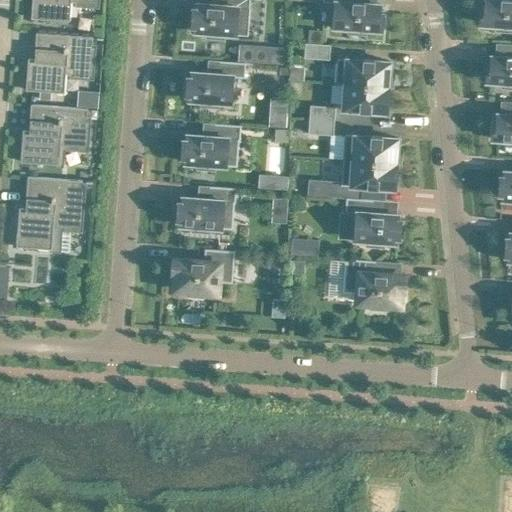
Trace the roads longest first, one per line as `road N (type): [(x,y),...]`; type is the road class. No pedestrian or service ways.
road 1 (residential): [(432,0),(470,377)]
road 2 (unclassified): [(470,377),(114,351)]
road 3 (residential): [(114,351),(144,0)]
